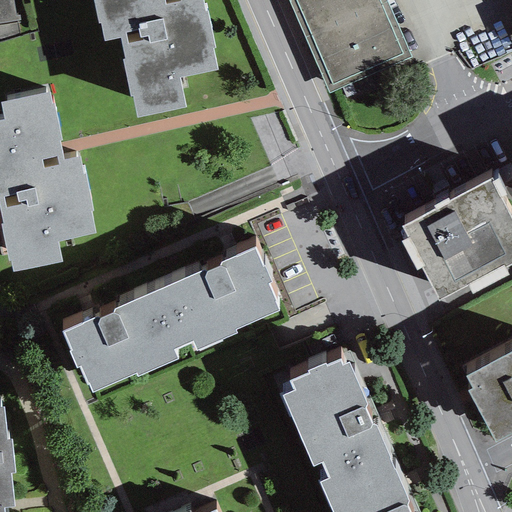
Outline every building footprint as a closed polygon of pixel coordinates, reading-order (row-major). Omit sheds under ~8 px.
[(0,0),(0,24),(20,21),(19,13),(16,13),(13,0),(0,0)] [(93,0),(98,19),(100,18),(104,37),(120,33),(125,55),(122,55),(130,92),(132,92),(136,114),(184,103),(179,74),(216,66),(212,44),(215,44),(206,7),(204,7),(202,0),(93,0)] [(386,0),(288,0),(328,92),(411,56),(386,0)] [(49,88),(0,98),(4,116),(0,116),(0,205),(3,219),(0,220),(8,257),(11,256),(13,268),(62,258),(58,237),(95,229),(90,207),(93,207),(85,169),(83,170),(79,152),(63,156),(62,149),(59,137),(61,136),(54,100),(52,100),(49,88)] [(435,205),(401,222),(407,233),(401,237),(416,266),(421,264),(438,296),(467,281),(471,290),(508,270),(505,263),(511,259),(511,214),(501,193),(507,190),(498,174),(493,177),(491,174),(448,197),(447,194),(433,202),(435,205)] [(97,314),(62,328),(70,347),(69,347),(76,365),(79,363),(86,381),(88,380),(92,388),(136,369),(137,372),(177,355),(173,347),(192,339),(196,347),(236,330),(235,326),(279,307),(268,280),(271,279),(264,262),(262,263),(255,245),(222,259),(219,260),(206,266),(203,267),(113,305),(113,307),(99,313),(97,314)] [(511,348),(465,372),(470,384),(467,385),(494,438),(511,428),(511,348)] [(308,369),(289,377),(293,386),(283,391),(313,462),(322,458),(329,475),(320,479),(334,511),(412,511),(408,501),(406,497),(374,422),(372,423),(364,402),(366,401),(348,358),(341,361),(340,357),(325,363),(324,359),(307,366),(308,369)] [(3,404),(0,404),(0,511),(4,511),(3,504),(13,503),(10,469),(14,469),(11,435),(6,436),(3,404)]
